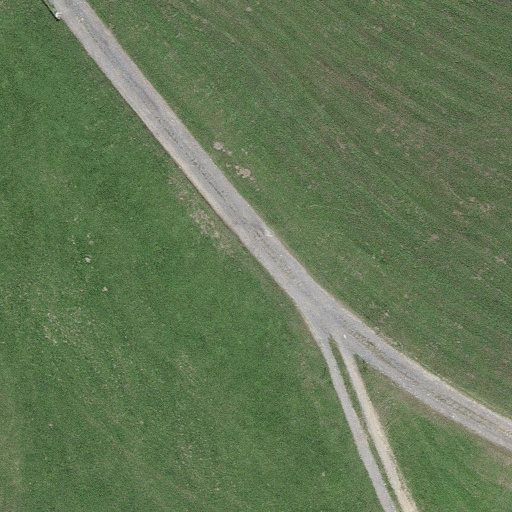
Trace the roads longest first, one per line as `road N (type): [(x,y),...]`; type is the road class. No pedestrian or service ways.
road 1 (track): [(511,434),(454,412),(319,314),(129,88),(68,0)]
road 2 (track): [(399,511),(319,314)]
